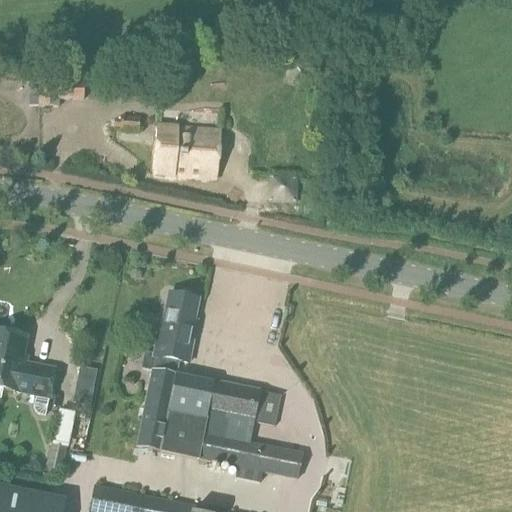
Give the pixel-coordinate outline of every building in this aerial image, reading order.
[(59,102),(84,102),(84,83),(61,83),(61,76),(37,76),(37,109),(59,109),(59,102)] [(139,120),(121,118),(121,122),(114,121),(113,129),(120,130),(120,133),(138,135),(139,120)] [(216,181),(219,132),(157,128),(154,177),(216,181)] [(339,144),(337,159),(353,160),(355,146),(339,144)] [(290,204),(289,173),(262,173),(263,205),(290,204)] [(140,369),(153,372),(176,377),(179,363),(189,365),(195,334),(192,333),(198,302),(169,296),(162,327),(160,326),(153,358),(143,356),(140,369)] [(0,390),(27,396),(49,400),(54,371),(21,365),(26,339),(0,334),(0,390)] [(79,369),(72,405),(90,408),(97,373),(79,369)] [(274,429),(281,398),(260,393),(177,377),(176,377),(153,372),(142,423),(131,421),(128,440),(138,442),(137,450),(297,481),(301,457),(226,440),(230,420),(254,424),(254,425),(274,429)] [(61,476),(67,450),(50,446),(44,473),(61,476)] [(260,486),(262,475),(237,470),(235,481),(260,486)] [(0,511),(71,511),(74,501),(0,485),(0,511)] [(211,511),(93,488),(88,511),(211,511)]
